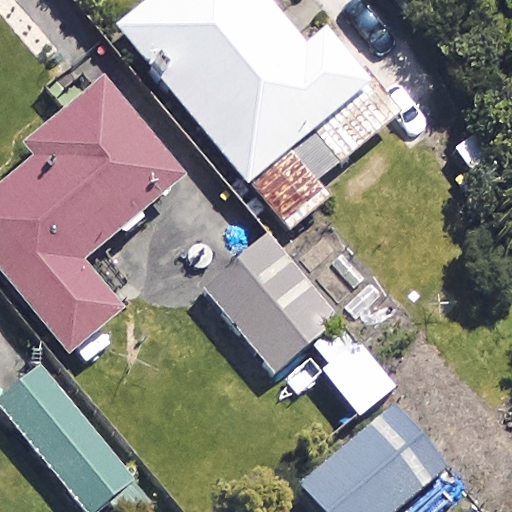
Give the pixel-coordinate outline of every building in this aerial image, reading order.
[(146,0),(111,29),(282,240),(329,202),(311,180),(387,118),(317,31),(297,47),(259,0),(146,0)] [(430,0),(383,0),(403,23),(430,0)] [(74,262),(109,234),(117,244),(145,221),(136,210),(175,178),(97,85),(12,157),(23,169),(0,188),(0,281),(61,355),(114,310),(74,262)] [(197,291),(264,375),(301,346),(355,414),(384,392),(262,239),(197,291)] [(0,401),(0,420),(76,511),(145,511),(150,508),(36,372),(0,401)] [(392,511),(417,493),(367,428),(295,484),(316,511),(392,511)]
